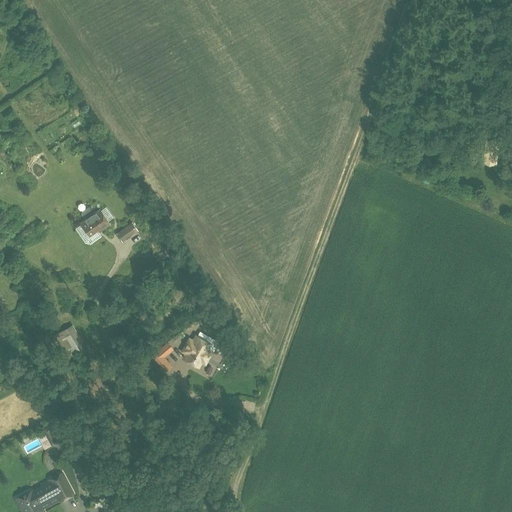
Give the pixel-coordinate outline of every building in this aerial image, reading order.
[(80,223),(89,236),(97,230),(99,231),(109,224),(100,209),(95,213),(91,208),(90,208),(82,212),(82,214),(85,219),(80,223)] [(116,233),(122,242),(138,231),(132,222),(116,233)] [(150,243),(153,247),(159,243),(156,238),(150,243)] [(65,346),(72,356),(84,350),(80,344),(83,342),(72,324),(58,333),(65,346)] [(190,359),(203,367),(206,361),(210,363),(214,356),(210,354),(214,347),(211,345),(213,343),(202,337),(199,343),(195,341),(191,348),(195,350),(190,359)] [(151,356),(165,373),(173,367),(165,357),(174,350),(167,342),(151,356)] [(57,420),(42,428),(51,445),(66,437),(57,420)] [(34,458),(48,452),(46,446),(31,452),(34,458)] [(43,511),(41,508),(39,505),(44,502),(46,506),(59,499),(60,501),(73,494),(61,473),(49,479),(50,481),(41,486),(43,490),(34,495),(32,490),(16,498),(23,511),(43,511)] [(205,511),(211,511),(216,511),(218,502),(207,500),(205,511)] [(100,502),(100,511),(116,511),(115,501),(100,502)]
